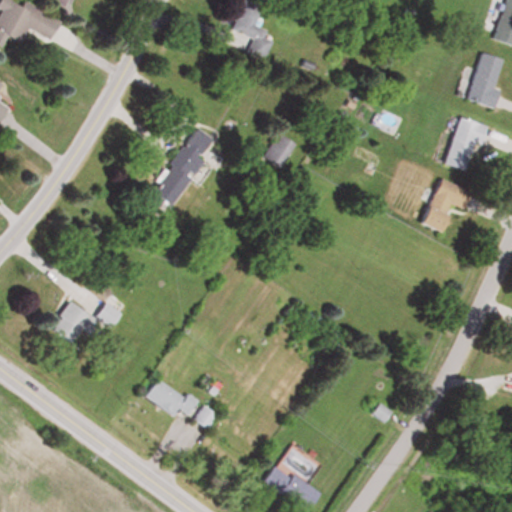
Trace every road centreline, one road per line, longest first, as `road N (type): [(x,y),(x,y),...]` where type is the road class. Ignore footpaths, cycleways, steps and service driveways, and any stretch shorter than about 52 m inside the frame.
road 1 (residential): [(511,229),(452,353),(348,511)]
road 2 (residential): [(152,0),(89,121),(0,240)]
road 3 (residential): [(0,369),(193,511)]
